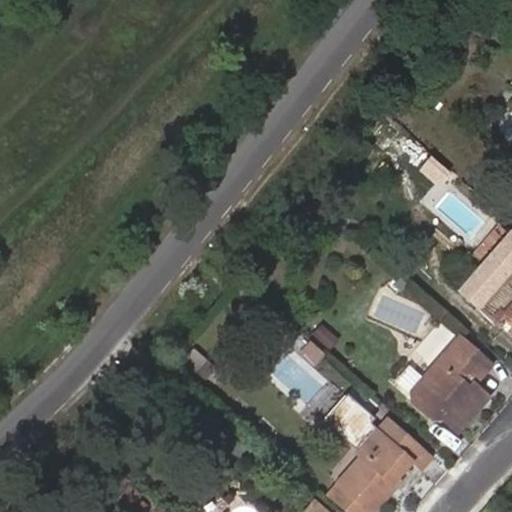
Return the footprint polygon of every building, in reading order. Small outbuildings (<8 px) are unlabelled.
[(511,273),(482,308),(511,334),(511,273)] [(319,330),(312,337),(330,354),(337,346),(319,330)] [(455,432),(486,397),(471,385),(488,366),(458,340),(421,382),(411,393),(412,403),(431,420),(441,420),(455,432)] [(310,341),(300,352),(314,364),(323,353),(310,341)] [(409,363),(395,376),(404,386),(419,373),(409,363)] [(332,427),(353,404),(347,399),(326,422),(332,427)] [(392,482),(411,462),(420,470),(429,459),(387,422),(377,434),(367,426),(371,421),(353,404),(332,427),(360,453),(359,454),(358,456),(361,459),(339,484),(369,511),(372,511),(396,486),(392,482)] [(94,486),(128,508),(142,487),(108,464),(94,486)] [(369,511),(339,484),(328,496),(345,511),(369,511)] [(325,511),(314,502),(304,511),(325,511)]
